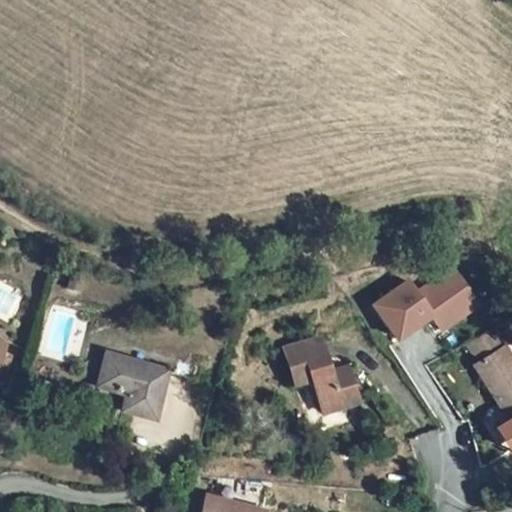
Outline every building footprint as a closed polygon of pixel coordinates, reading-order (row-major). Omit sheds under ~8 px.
[(409,281),(375,305),(398,339),(432,315),(437,323),(474,297),(454,268),(418,293),(409,281)] [(474,297),(437,323),(442,330),(479,304),(474,297)] [(511,357),(498,335),(470,353),(511,419),(511,357)] [(327,410),(362,400),(352,367),(335,371),(326,340),(286,352),(297,386),(318,380),(327,410)] [(120,386),(114,402),(144,413),(161,366),(106,346),(95,378),(120,386)] [(261,511),(262,507),(206,497),(202,511),(261,511)]
